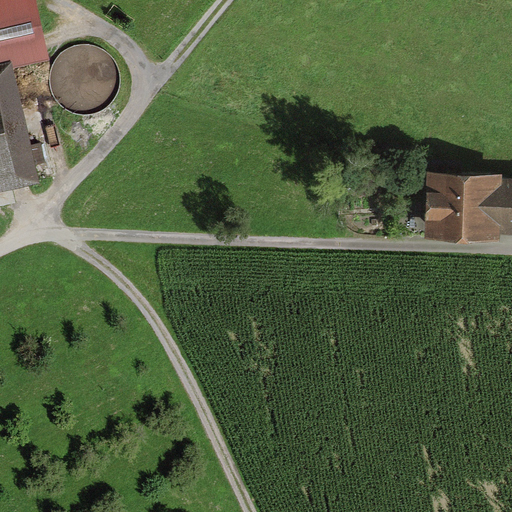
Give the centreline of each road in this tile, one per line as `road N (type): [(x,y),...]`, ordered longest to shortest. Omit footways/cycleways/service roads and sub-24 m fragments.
road 1 (track): [(30,227),(511,250)]
road 2 (track): [(247,511),(156,320),(64,234)]
